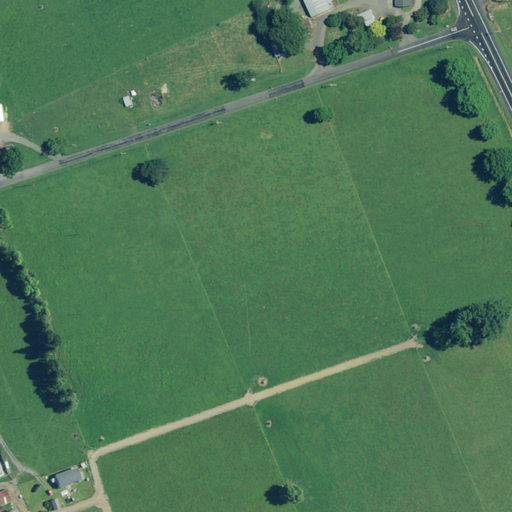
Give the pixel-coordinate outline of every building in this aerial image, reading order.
[(329,0),(306,0),(314,17),(333,8),(329,0)] [(361,31),(378,23),(372,9),(354,17),(357,22),(361,31)] [(135,105),(131,96),(125,99),(128,107),(135,105)] [(81,481),(76,467),(55,475),(64,499),(68,497),(67,495),(74,493),(71,485),(81,481)] [(0,505),(11,501),(6,489),(0,491),(0,505)] [(60,509),(57,500),(51,501),(54,511),(60,509)]
